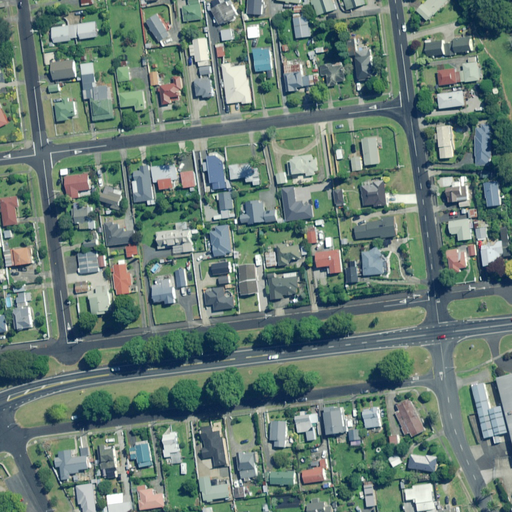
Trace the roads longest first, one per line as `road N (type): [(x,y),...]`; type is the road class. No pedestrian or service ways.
road 1 (trunk): [(439,332),(109,374),(0,402)]
road 2 (residential): [(12,440),(444,378)]
road 3 (residential): [(434,298),(67,349)]
road 4 (residential): [(409,105),(42,155)]
road 5 (residential): [(42,155),(67,349)]
road 6 (residential): [(409,105),(434,298)]
road 7 (residential): [(21,0),(42,155)]
road 8 (residential): [(444,378),(456,439),(490,511)]
